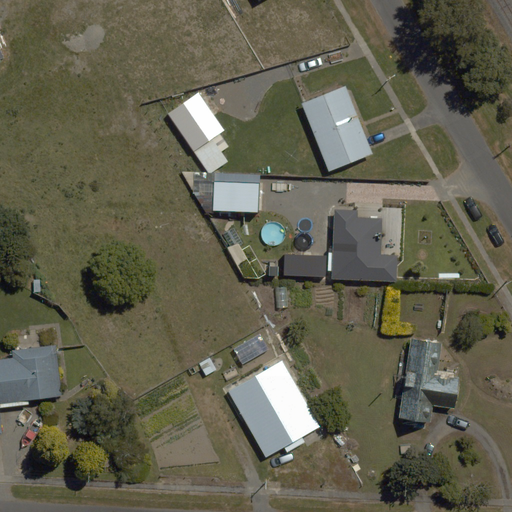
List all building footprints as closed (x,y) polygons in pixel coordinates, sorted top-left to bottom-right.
[(273,109),(282,91),(265,83),(256,102),(273,109)] [(372,152),(346,86),(299,105),(325,170),(372,152)] [(220,108),(206,88),(166,115),(205,171),(227,156),(219,145),(231,137),(214,112),(220,108)] [(393,255),(370,256),(369,205),(357,205),(357,210),(336,210),(337,218),(330,218),(331,247),(320,247),(320,257),(294,258),(295,278),(332,277),(332,279),(394,278),(393,255)] [(291,258),(269,258),(269,270),(291,270),(291,258)] [(439,289),(388,286),(386,330),(437,333),(439,289)] [(67,398),(65,359),(63,319),(26,321),(26,334),(11,335),(12,361),(0,362),(0,405),(30,404),(30,400),(67,398)] [(436,364),(438,339),(405,337),(402,387),(457,390),(459,365),(436,364)] [(424,395),(400,394),(399,418),(423,420),(424,395)]
